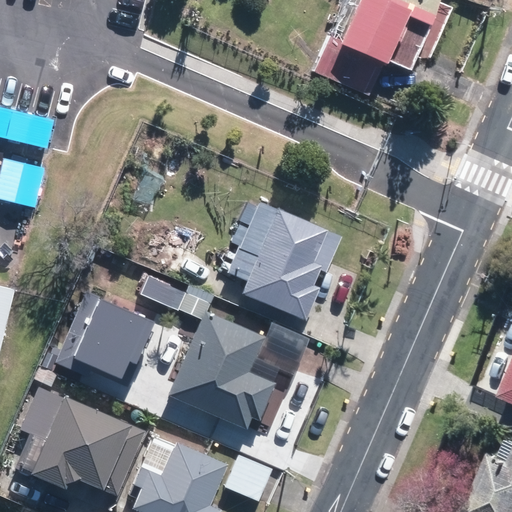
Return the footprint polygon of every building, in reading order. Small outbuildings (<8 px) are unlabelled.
[(385,63),(407,15),(430,25),(440,0),(358,0),(340,43),(385,63)] [(54,121),(0,107),(0,137),(47,149),(54,121)] [(132,195),(164,130),(147,122),(115,186),(132,195)] [(3,159),(0,172),(0,199),(37,209),(47,170),(3,159)] [(245,167),(229,161),(223,179),(238,185),(245,167)] [(261,199),(227,277),(244,284),(240,294),(307,322),(321,289),(314,286),(323,265),(313,261),(327,227),(261,199)] [(189,278),(204,236),(186,229),(181,244),(150,233),(141,260),(189,278)] [(0,342),(13,290),(0,286),(0,342)] [(249,372),(264,337),(205,312),(169,397),(247,429),(252,418),(260,421),(276,383),(249,372)] [(79,372),(97,330),(68,317),(49,359),(79,372)] [(142,404),(158,369),(154,367),(159,355),(101,329),(81,373),(93,379),(92,382),(142,404)] [(41,384),(22,427),(46,438),(31,473),(68,490),(75,475),(116,493),(144,429),(41,384)] [(140,466),(134,482),(144,486),(134,510),(138,511),(218,511),(220,507),(212,504),(228,464),(175,443),(162,475),(140,466)] [(238,455),(224,488),(259,502),(273,469),(238,455)] [(467,511),(511,511),(511,463),(493,455),(467,511)]
